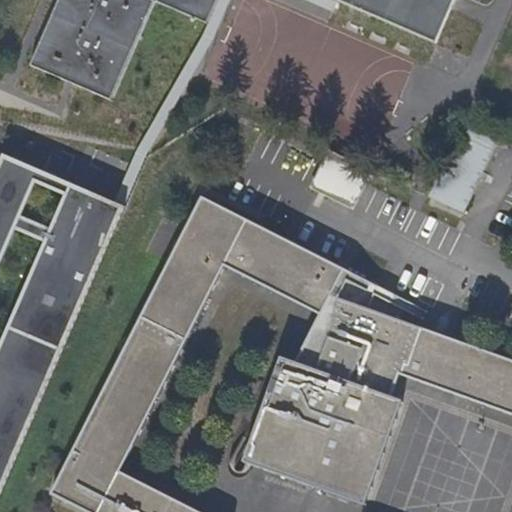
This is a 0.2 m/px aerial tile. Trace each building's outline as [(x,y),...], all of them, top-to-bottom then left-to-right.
[(57,0),(44,29),(128,66),(155,2),(208,25),(218,0),(336,0),(335,2),(437,46),(456,0),(57,0)] [(112,102),(128,66),(44,29),(28,65),(112,102)] [(463,217),(499,140),(463,123),(427,199),(463,217)] [(0,511),(1,511),(133,205),(0,148),(0,511)] [(355,209),(371,171),(333,154),(317,192),(355,209)] [(322,315),(333,295),(369,309),(376,295),(380,287),(205,198),(51,495),(85,511),(199,511),(121,471),(227,266),(322,315)] [(376,295),(424,320),(429,312),(380,287),(376,295)] [(511,511),(511,360),(369,309),(333,295),(322,315),(296,364),(244,462),(316,488),(320,478),(353,488),(399,400),(393,398),(402,375),(511,415),(511,511)] [(281,358),(244,462),(296,364),(281,358)] [(405,403),(399,400),(353,488),(320,478),(316,488),(366,506),(405,403)] [(238,464),(249,442),(242,438),(230,463),(229,469),(230,474),(234,477),(238,479),(242,480),(248,478),(251,474),(253,472),(244,468),(243,470),(241,471),(239,470),(238,468),(238,464)]
